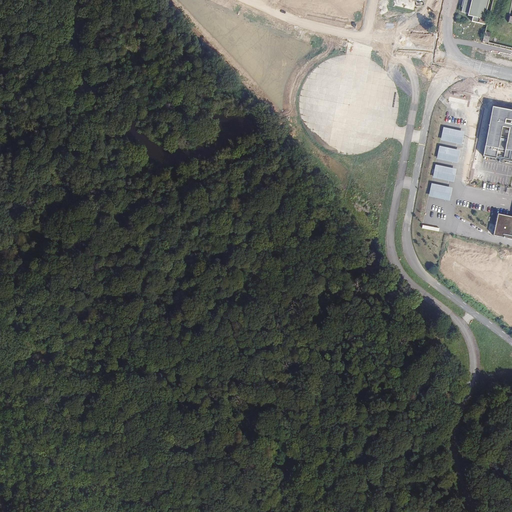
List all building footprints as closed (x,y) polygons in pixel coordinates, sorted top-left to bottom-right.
[(394,0),(393,5),(413,9),(415,0),(394,0)] [(484,17),(487,0),(463,0),(461,11),(468,13),(466,20),(477,22),(479,15),(484,17)] [(491,36),(484,34),(482,41),(489,43),(491,36)] [(121,45),(100,45),(100,53),(121,53),(121,45)] [(129,68),(115,83),(120,88),(134,73),(129,68)] [(149,84),(133,99),(138,105),(154,90),(149,84)] [(156,124),(171,106),(165,101),(150,119),(156,124)] [(511,110),(490,107),(481,155),(511,162),(511,110)] [(196,124),(175,123),(174,131),(196,132),(196,124)] [(460,145),(463,132),(442,127),(439,140),(460,145)] [(437,146),(435,159),(457,162),(459,149),(437,146)] [(433,165),(431,178),(454,181),(456,168),(433,165)] [(427,196),(448,200),(451,187),(429,183),(427,196)] [(511,213),(501,211),(497,233),(511,235),(511,213)]
